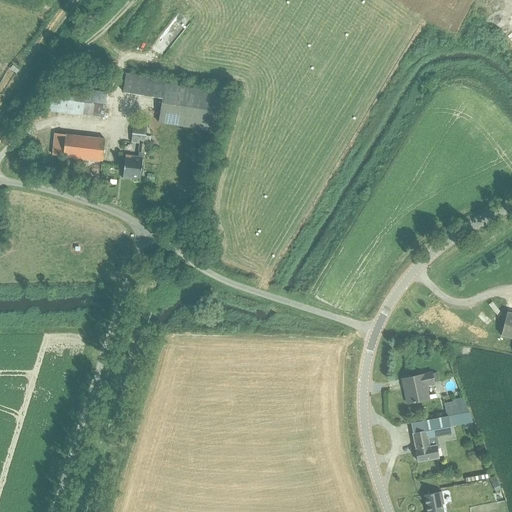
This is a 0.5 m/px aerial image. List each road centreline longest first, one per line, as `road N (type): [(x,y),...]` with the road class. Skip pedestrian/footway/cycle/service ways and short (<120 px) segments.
road 1 (unclassified): [(55,511),(147,232)]
road 2 (unclassified): [(374,331),(269,297),(147,232)]
road 3 (tertiary): [(374,331),(434,250),(511,206)]
road 4 (track): [(126,0),(32,91),(0,139)]
road 5 (tertiary): [(374,331),(362,415),(388,511)]
road 6 (unclassified): [(147,232),(114,210),(0,180)]
road 7 (track): [(0,112),(71,0)]
